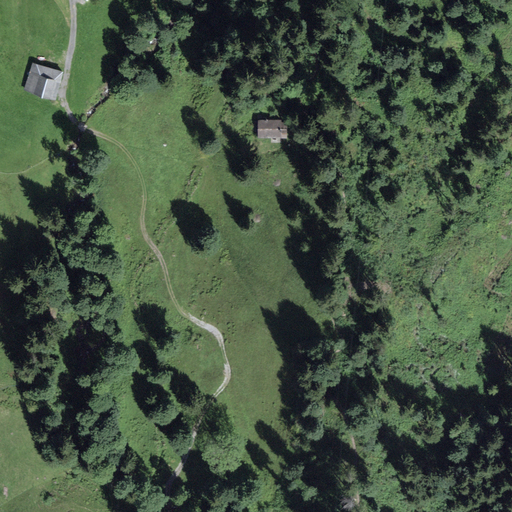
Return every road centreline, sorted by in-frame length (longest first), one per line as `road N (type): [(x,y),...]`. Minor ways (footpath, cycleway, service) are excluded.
road 1 (track): [(73,0),(63,102),(69,116),(126,150),(138,171),(141,223),(171,292),(220,338),(227,375),(197,419),(170,488)]
road 2 (track): [(167,278),(242,69),(296,0)]
